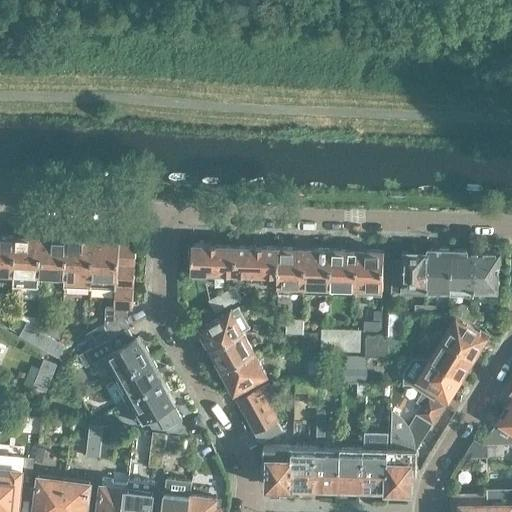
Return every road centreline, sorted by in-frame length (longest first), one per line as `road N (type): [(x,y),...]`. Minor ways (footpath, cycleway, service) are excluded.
road 1 (residential): [(511,228),(169,215)]
road 2 (residential): [(169,215),(166,320),(246,467),(247,511)]
road 3 (residential): [(425,511),(429,473),(511,340)]
road 4 (residential): [(0,206),(169,215)]
